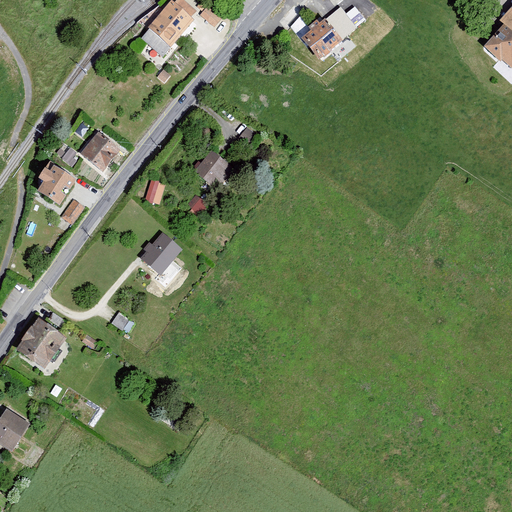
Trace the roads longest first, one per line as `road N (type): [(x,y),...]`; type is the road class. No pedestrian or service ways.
road 1 (tertiary): [(274,0),(104,204),(0,350)]
road 2 (residential): [(14,145),(27,81),(0,30)]
